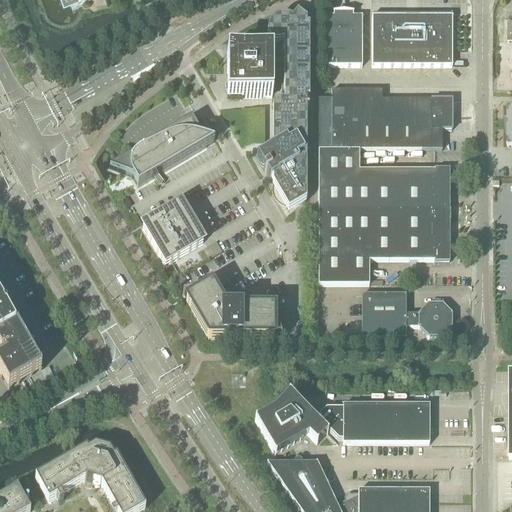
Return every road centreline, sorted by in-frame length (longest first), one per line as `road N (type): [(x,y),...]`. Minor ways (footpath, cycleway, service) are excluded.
road 1 (unclassified): [(481,511),(484,0)]
road 2 (primary): [(160,356),(42,151)]
road 3 (primary): [(16,166),(135,370)]
road 4 (unclassified): [(288,231),(180,46)]
road 5 (primary): [(264,511),(160,356)]
road 6 (unknown): [(294,267),(288,231),(223,284),(243,293),(277,276)]
road 7 (unknown): [(2,396),(50,370),(52,353),(0,260)]
road 8 (primary): [(135,370),(231,511)]
road 9 (tertiary): [(42,151),(175,49)]
road 10 (tertiary): [(175,49),(29,127)]
road 11 (unclassified): [(0,444),(135,370)]
road 12 (unknown): [(251,175),(202,206),(208,229),(222,233),(269,207)]
